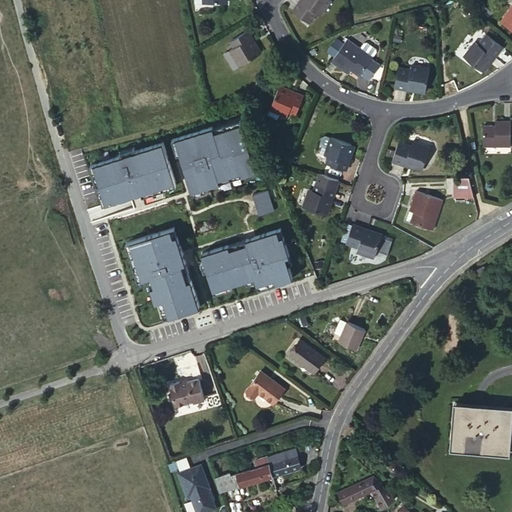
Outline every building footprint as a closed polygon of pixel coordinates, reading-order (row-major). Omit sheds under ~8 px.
[(329,0),(304,0),(304,1),(302,0),(300,0),(293,10),(308,21),(316,10),(320,13),(329,0)] [(511,3),(500,20),(511,29),(511,3)] [(240,65),(258,53),(249,38),(251,36),(247,30),(231,40),(235,47),(231,49),(240,65)] [(491,55),(494,57),(502,46),(486,34),(478,45),(474,42),(464,56),(481,69),(491,55)] [(249,38),(258,53),(261,52),(251,36),(249,38)] [(347,67),(350,69),(359,76),(373,56),(347,37),(342,44),(335,55),(330,61),(344,71),(347,67)] [(335,55),(342,44),(336,39),(329,50),(335,55)] [(483,71),(494,57),(491,55),(481,69),(483,71)] [(408,85),(426,88),(430,68),(412,65),(411,69),(398,66),(395,86),(407,88),(408,85)] [(295,95),(296,92),(279,85),(278,88),(295,95)] [(303,95),(296,92),(295,95),(278,88),(270,108),(280,112),(287,115),(289,110),(295,113),(303,95)] [(92,137),(108,133),(96,90),(81,94),(92,137)] [(278,118),(280,112),(270,108),(268,113),(269,116),(275,118),(278,118)] [(213,131),(240,123),(239,119),(212,128),(213,131)] [(495,120),(495,125),(495,128),(492,128),(491,124),(483,125),(483,146),(510,146),(510,120),(495,120)] [(212,127),(174,138),(179,154),(191,191),(219,182),(218,179),(240,172),(241,175),(256,171),(240,123),(213,131),(212,128),(212,127)] [(346,169),(349,161),(345,160),(351,144),(331,137),(326,135),(322,136),(321,142),(322,145),(328,147),(325,154),(330,156),(327,163),(346,169)] [(174,138),(171,140),(176,155),(179,154),(174,138)] [(405,162),(423,168),(430,147),(412,141),(410,146),(398,142),(392,160),(404,165),(405,162)] [(91,165),(93,174),(97,173),(104,194),(100,196),(103,205),(142,192),(175,182),(163,142),(135,151),(121,155),(91,165)] [(345,160),(349,161),(355,145),(351,144),(345,160)] [(328,147),(322,145),(319,153),(325,154),(328,147)] [(120,152),(121,155),(135,151),(134,147),(120,152)] [(422,171),(423,168),(405,162),(404,165),(422,171)] [(219,182),(241,175),(240,172),(218,179),(219,182)] [(323,212),(328,195),(332,197),(338,179),(320,172),(314,190),(309,188),(303,205),(323,212)] [(97,173),(93,174),(100,196),(104,194),(97,173)] [(470,176),(453,176),(453,195),(470,195),(470,176)] [(176,185),(175,182),(142,192),(143,196),(176,185)] [(252,194),(259,215),(274,210),(268,189),(252,194)] [(415,206),(410,222),(433,229),(443,200),(416,191),(411,205),(415,206)] [(328,195),(323,212),(326,213),(332,197),(328,195)] [(411,205),(406,220),(410,222),(415,206),(411,205)] [(374,257),(381,236),(364,231),(364,228),(353,224),(346,242),(358,246),(357,251),(374,257)] [(364,231),(381,236),(382,233),(364,228),(364,231)] [(189,272),(177,236),(174,237),(171,229),(131,242),(135,255),(130,256),(134,269),(139,268),(142,279),(148,277),(151,276),(154,286),(151,287),(156,302),(159,301),(165,318),(200,307),(191,280),(188,281),(185,273),(189,272)] [(277,283),(293,278),(289,264),(286,256),(290,255),(284,236),(280,237),(278,229),(237,242),(238,246),(230,248),(229,245),(202,253),(205,261),(208,270),(214,289),(231,284),(246,279),(255,277),(257,280),(258,284),(275,278),(277,283)] [(126,243),(130,256),(135,255),(131,242),(126,243)] [(489,274),(483,265),(476,269),(481,278),(489,274)] [(275,278),(258,284),(259,288),(277,283),(275,278)] [(231,284),(214,289),(215,293),(232,288),(231,284)] [(161,319),(165,318),(159,301),(156,302),(161,319)] [(334,332),(342,335),(348,321),(340,318),(334,332)] [(348,321),(342,335),(339,341),(355,348),(363,328),(348,321)] [(445,350),(456,352),(459,330),(448,328),(445,350)] [(323,357),(300,339),(289,354),(313,371),(323,357)] [(273,403),(284,388),(260,370),(246,389),(255,396),(258,392),(273,403)] [(196,379),(185,382),(178,385),(177,383),(166,387),(168,393),(166,396),(169,403),(172,403),(174,408),(191,402),(192,404),(203,400),(196,379)] [(506,451),(508,426),(500,425),(501,409),(455,406),(452,447),(506,451)] [(500,425),(508,426),(509,410),(501,409),(500,425)] [(300,467),(295,447),(267,456),(269,463),(273,475),(300,467)] [(269,463),(267,456),(254,460),(255,462),(256,466),(269,463)] [(208,485),(201,463),(178,471),(187,495),(190,493),(197,511),(198,511),(201,511),(213,508),(214,505),(212,498),(213,498),(210,489),(208,488),(207,485),(208,485)] [(219,491),(273,475),(269,463),(256,466),(251,468),(230,474),(229,472),(215,477),(219,491)] [(373,476),(338,491),(343,503),(372,490),(382,507),(394,498),(373,476)]
